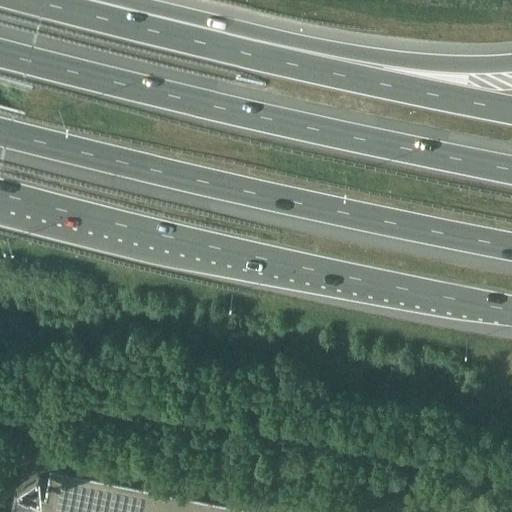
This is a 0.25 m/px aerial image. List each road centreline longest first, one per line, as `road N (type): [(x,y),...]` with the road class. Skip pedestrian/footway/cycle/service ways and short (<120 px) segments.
road 1 (motorway): [(511,170),(0,51)]
road 2 (motorway): [(0,130),(511,247)]
road 3 (motorway): [(0,193),(511,310)]
road 4 (motorway): [(339,72),(34,0)]
road 5 (motorway): [(511,108),(339,72)]
road 6 (motorway): [(511,64),(339,72)]
